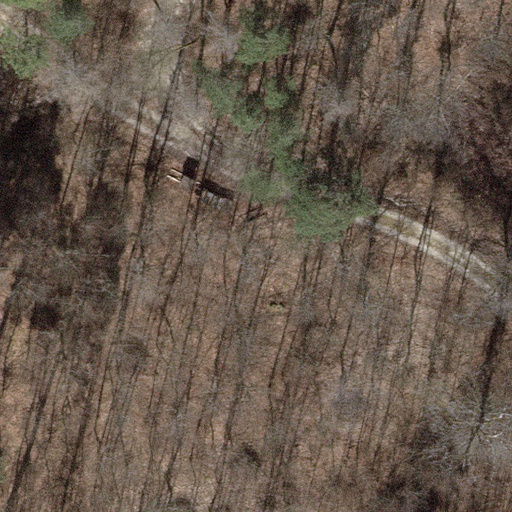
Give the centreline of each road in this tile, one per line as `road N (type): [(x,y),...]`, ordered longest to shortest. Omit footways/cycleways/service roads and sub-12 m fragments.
road 1 (track): [(511,291),(486,265),(153,120),(3,0)]
road 2 (track): [(153,120),(162,0)]
